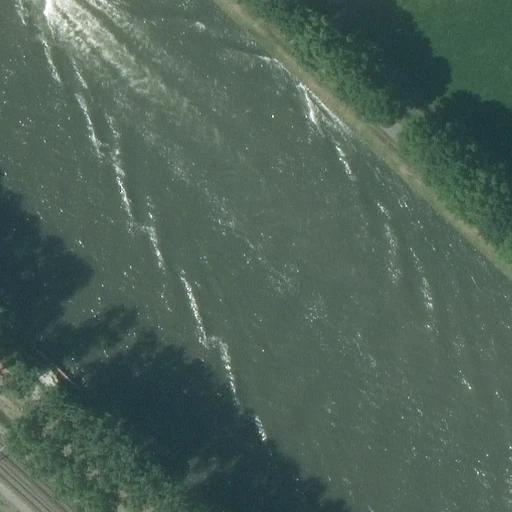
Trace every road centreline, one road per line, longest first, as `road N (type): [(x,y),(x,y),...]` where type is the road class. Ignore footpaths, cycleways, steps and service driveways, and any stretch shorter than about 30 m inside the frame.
road 1 (unclassified): [(511,240),(256,0)]
road 2 (unclassified): [(145,511),(0,375)]
